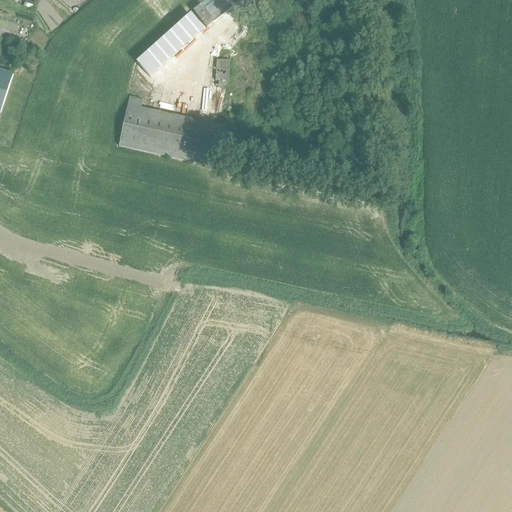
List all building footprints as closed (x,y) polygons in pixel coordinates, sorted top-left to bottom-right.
[(196,0),(201,6),(194,12),(207,29),(243,0),(196,0)] [(24,7),(33,10),(35,4),(26,1),(24,7)] [(137,64),(150,78),(203,30),(190,16),(137,64)] [(231,86),(232,59),(218,58),(217,85),(231,86)] [(0,115),(13,75),(0,70),(0,115)] [(141,110),(143,100),(130,98),(119,148),(217,169),(226,128),(164,115),(141,110)]
